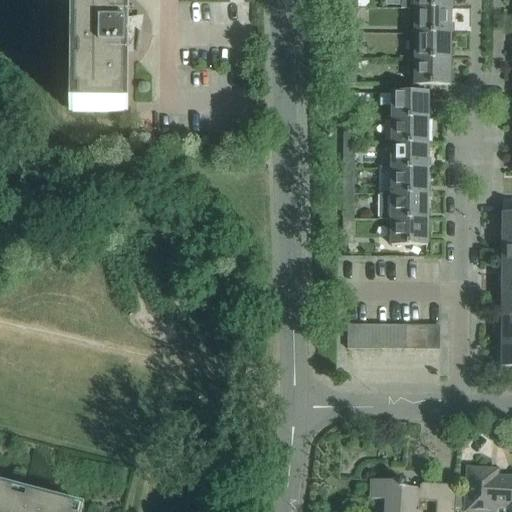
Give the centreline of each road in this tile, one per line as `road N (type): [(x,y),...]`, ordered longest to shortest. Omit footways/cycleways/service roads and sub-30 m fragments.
road 1 (residential): [(294,407),(282,0)]
road 2 (residential): [(457,408),(458,296),(345,295)]
road 3 (residential): [(294,407),(457,408)]
